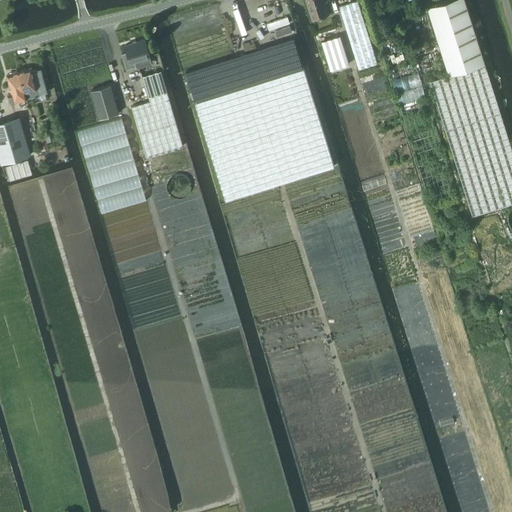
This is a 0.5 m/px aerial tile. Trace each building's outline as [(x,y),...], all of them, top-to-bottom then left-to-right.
[(306,0),(312,18),(328,14),(323,0),(306,0)] [(339,6),(349,38),(358,69),(377,63),(365,25),(357,0),(339,6)] [(464,0),(445,0),(426,6),(448,75),(485,63),(464,0)] [(283,2),(265,8),(269,19),(286,14),(283,2)] [(321,40),(330,69),(348,63),(339,35),(321,40)] [(234,56),(185,71),(195,102),(226,200),(276,184),(282,182),(334,166),(303,67),(293,37),(234,56)] [(126,53),(121,54),(126,70),(136,66),(135,61),(150,56),(144,39),(124,46),(126,53)] [(388,68),(429,202),(455,194),(417,70),(411,61),(388,68)] [(511,203),(511,150),(485,63),(448,75),(430,80),(472,216),(511,203)] [(20,70),(19,71),(26,97),(27,97),(32,96),(44,92),(46,92),(40,69),(37,70),(34,69),(31,70),(31,69),(30,68),(26,69),(25,69),(24,68),(21,69),(20,70)] [(11,73),(7,74),(8,76),(9,81),(12,93),(8,94),(10,102),(26,97),(19,71),(17,71),(16,70),(13,71),(13,72),(11,73)] [(142,75),(148,97),(167,91),(161,70),(142,75)] [(91,90),(99,118),(118,113),(110,84),(91,90)] [(167,91),(148,97),(149,100),(131,106),(146,156),(183,145),(167,91)] [(0,122),(0,157),(2,164),(31,156),(20,117),(0,122)] [(38,137),(42,150),(48,148),(44,135),(38,137)] [(27,159),(5,166),(8,178),(9,180),(32,173),(31,172),(27,159)] [(192,184),(192,181),(191,178),(190,175),(188,174),(186,172),(184,170),(179,169),(175,169),(173,170),(170,171),(168,173),(166,175),(165,177),(164,180),(163,183),(163,186),(164,188),(165,191),(167,193),(169,195),(172,197),(177,198),(179,198),(182,197),(185,196),(187,194),(189,192),(191,190),(192,187),(192,184)] [(439,422),(441,428),(454,424),(451,418),(439,422)]
